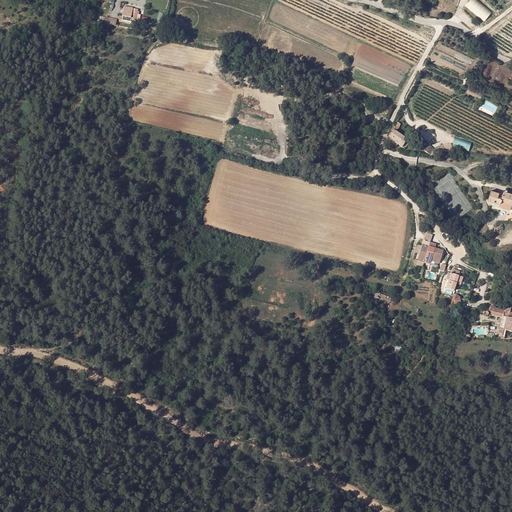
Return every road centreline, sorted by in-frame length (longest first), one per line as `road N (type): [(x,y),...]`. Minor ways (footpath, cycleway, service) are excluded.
road 1 (track): [(0,345),(37,348),(200,433),(310,463),(384,511)]
road 2 (tertiary): [(511,60),(462,27),(370,0)]
road 3 (unknown): [(443,19),(380,150)]
